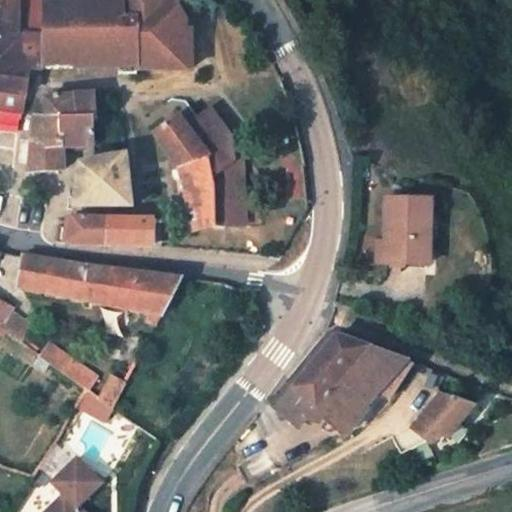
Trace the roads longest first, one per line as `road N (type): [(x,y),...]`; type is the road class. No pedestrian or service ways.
road 1 (tertiary): [(313,314),(329,240),(330,177),(312,100),(262,0)]
road 2 (residential): [(0,236),(254,282),(313,314)]
road 3 (tertiary): [(169,511),(202,449),(313,314)]
road 4 (tertiary): [(379,511),(511,468)]
